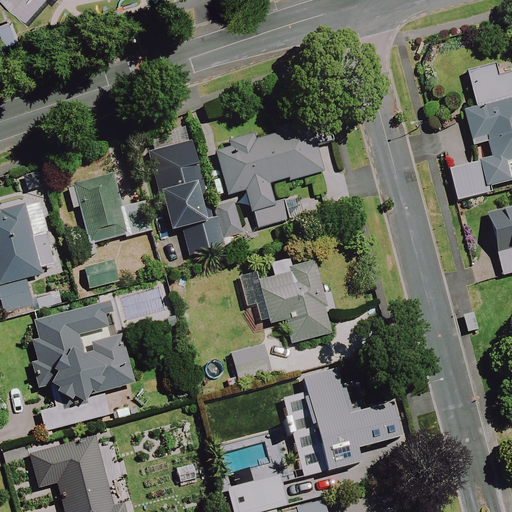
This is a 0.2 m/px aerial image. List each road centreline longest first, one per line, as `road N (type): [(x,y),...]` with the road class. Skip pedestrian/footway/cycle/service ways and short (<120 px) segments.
road 1 (residential): [(351,6),(480,511)]
road 2 (tertiary): [(0,122),(351,6)]
